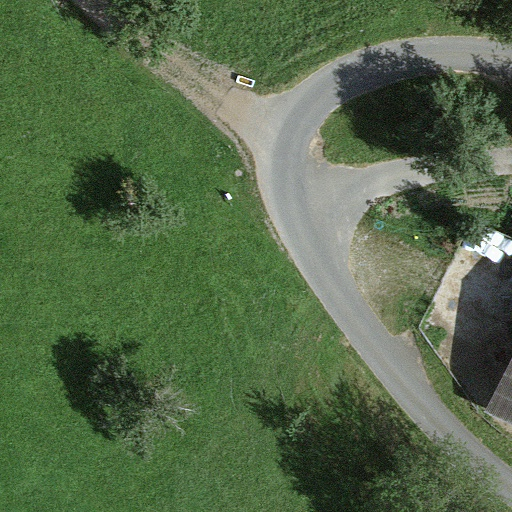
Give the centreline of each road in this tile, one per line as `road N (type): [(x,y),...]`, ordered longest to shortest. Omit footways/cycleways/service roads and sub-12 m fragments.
road 1 (unclassified): [(511,56),(411,56),(342,78),(298,119),(285,172),(300,233),(347,307),(403,384),(511,489)]
road 2 (track): [(107,0),(287,145)]
